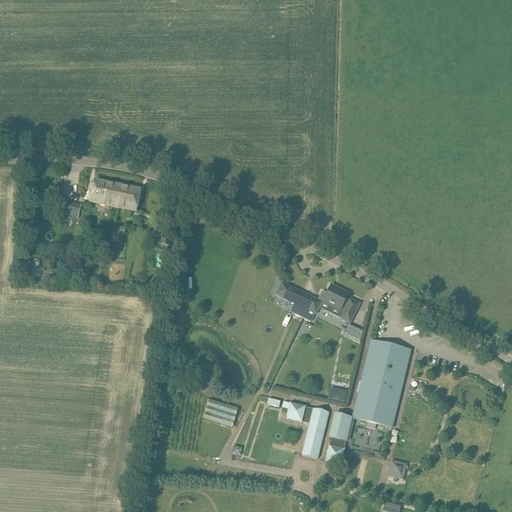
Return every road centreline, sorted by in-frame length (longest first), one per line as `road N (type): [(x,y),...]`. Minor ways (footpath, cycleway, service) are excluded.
road 1 (unclassified): [(511,359),(160,172),(89,155),(0,153)]
road 2 (unknown): [(394,293),(398,326),(413,342),(460,359),(502,354)]
